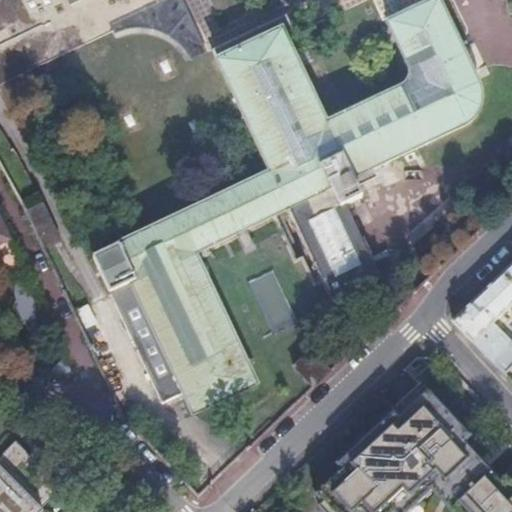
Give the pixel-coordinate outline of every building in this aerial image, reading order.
[(0,0),(0,78),(112,27),(108,21),(156,0),(0,0)] [(245,26),(205,45),(266,177),(89,260),(111,306),(158,406),(182,395),(191,415),(255,386),(196,256),(288,213),(332,306),(380,283),(343,202),(362,193),(354,175),(463,121),(468,117),(472,113),(474,109),(477,102),(477,94),(476,90),(474,86),(434,0),(427,0),(405,10),(394,15),(384,20),(409,78),(322,119),(272,15),(245,26)] [(156,0),(108,21),(112,27),(113,27),(121,24),(128,23),(134,23),(140,24),(150,26),(158,28),(163,31),(167,33),(172,37),(176,41),(181,45),(184,50),(186,53),(203,46),(199,35),(182,0),(156,0)] [(387,0),(394,15),(405,10),(399,0),(387,0)] [(199,35),(203,46),(205,45),(245,26),(240,16),(199,35)] [(25,288),(27,286),(0,231),(0,280),(21,287),(25,288)] [(511,266),(453,322),(507,380),(511,375),(511,343),(498,328),(511,315),(511,266)] [(0,290),(19,296),(21,287),(0,280),(0,290)] [(293,370),(313,391),(330,375),(310,354),(293,370)] [(341,471),(314,495),(322,503),(316,508),(320,511),(405,511),(430,490),(439,481),(467,511),(511,511),(511,484),(505,477),(499,482),(467,447),(472,442),(420,386),(359,443),(357,441),(334,463),(341,471)] [(37,511),(55,495),(15,450),(0,464),(0,511),(37,511)]
